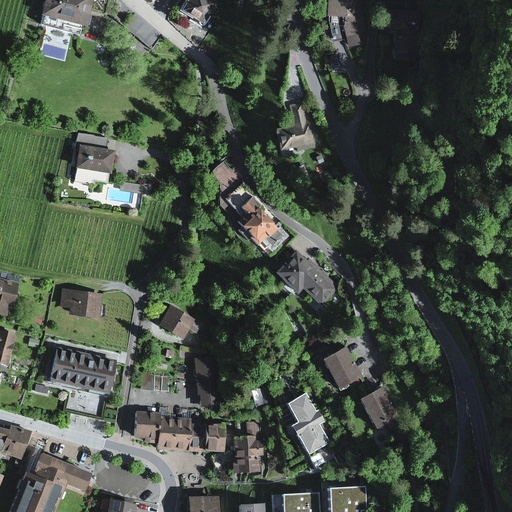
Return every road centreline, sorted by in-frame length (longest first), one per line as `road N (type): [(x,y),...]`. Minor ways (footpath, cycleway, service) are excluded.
road 1 (secondary): [(290,0),(308,70),(475,404),(492,511)]
road 2 (residential): [(371,360),(353,275),(275,207),(234,138),(219,79),(137,0)]
road 3 (residential): [(115,446),(135,293)]
road 4 (track): [(119,286),(0,265)]
